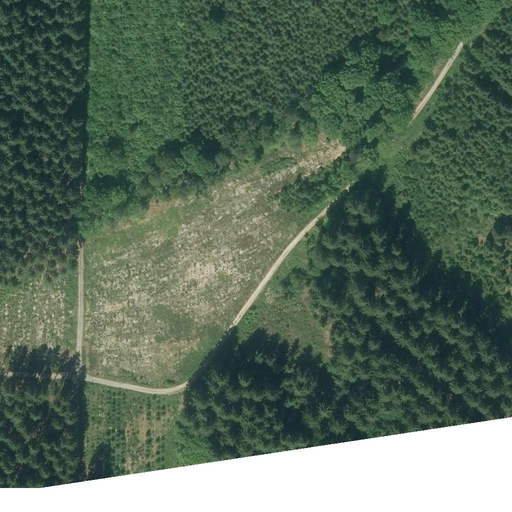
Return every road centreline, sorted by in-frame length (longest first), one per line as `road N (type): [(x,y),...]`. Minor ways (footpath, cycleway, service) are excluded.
road 1 (track): [(498,6),(187,387),(151,394),(78,380)]
road 2 (track): [(80,511),(87,0)]
